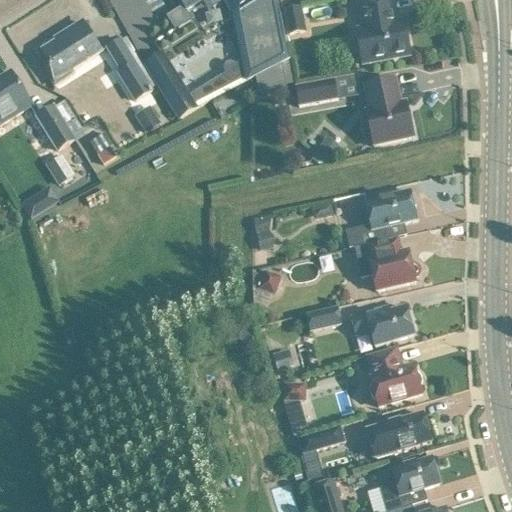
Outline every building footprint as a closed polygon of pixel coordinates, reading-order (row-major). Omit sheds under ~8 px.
[(235,17),(255,5),(252,0),(180,0),(187,10),(202,1),(209,12),(225,2),(234,17),(235,17)] [(263,0),(255,5),(235,17),(247,82),(255,78),(284,62),(290,59),(278,0),(263,0)] [(363,66),(391,61),(411,57),(404,23),(394,25),(393,17),(394,16),(391,0),(359,0),(365,30),(357,32),(363,66)] [(306,34),(301,8),(283,11),(288,38),(306,34)] [(85,25),(42,52),(50,64),(48,65),(50,69),(45,72),(55,87),(73,75),(71,72),(102,53),(85,25)] [(153,92),(131,58),(121,41),(107,50),(121,72),(117,74),(136,103),(153,92)] [(284,62),(255,78),(260,96),(287,91),(286,85),(295,83),(290,59),(284,62)] [(0,127),(0,128),(33,108),(11,74),(0,80),(0,127)] [(339,101),(335,81),(296,89),(300,109),(339,101)] [(374,148),(395,144),(414,139),(406,104),(401,105),(396,81),(364,88),(370,112),(366,113),(374,148)] [(199,91),(189,97),(194,106),(205,100),(199,91)] [(63,104),(55,109),(69,132),(73,139),(82,133),(63,104)] [(69,132),(54,108),(37,119),(59,153),(76,142),(73,139),(69,132)] [(154,115),(139,125),(145,135),(160,126),(154,115)] [(116,159),(110,149),(112,148),(104,136),(89,145),(103,167),(116,159)] [(323,145),(315,155),(329,166),(337,156),(323,145)] [(67,164),(51,173),(60,187),(75,178),(67,164)] [(50,190),(23,207),(32,221),(59,204),(50,190)] [(417,223),(414,208),(417,206),(414,194),(411,194),(366,204),(371,227),(346,233),(350,251),(355,249),(391,241),(388,230),(417,223)] [(444,226),(421,225),(420,244),(444,245),(444,226)] [(269,234),(257,237),(261,253),(273,250),(274,241),(269,234)] [(399,239),(391,241),(355,249),(362,280),(374,278),(377,294),(416,285),(409,252),(402,254),(399,240),(400,240),(399,239)] [(346,249),(332,253),(336,266),(349,262),(346,249)] [(263,277),(252,273),(253,288),(258,290),(258,291),(272,296),(275,297),(281,279),(264,273),(263,277)] [(371,334),(376,349),(415,338),(406,310),(387,315),(386,311),(389,311),(389,309),(352,320),(357,338),(371,334)] [(341,328),(337,310),(307,316),(312,334),(341,328)] [(232,326),(230,341),(248,343),(250,329),(232,326)] [(377,356),(367,358),(374,379),(371,380),(374,391),(372,391),(371,392),(371,396),(371,399),(375,405),(378,404),(379,409),(403,402),(422,396),(420,390),(423,389),(423,383),(422,378),(420,374),(417,370),(415,371),(414,368),(399,372),(398,367),(401,366),(396,350),(377,356)] [(285,353),(273,357),(277,373),(290,369),(285,353)] [(306,386),(284,385),(284,403),(306,403),(306,386)] [(368,432),(371,445),(369,446),(367,450),(369,459),(373,461),(432,444),(423,416),(368,432)] [(299,441),(304,457),(346,445),(341,428),(299,441)] [(227,459),(220,437),(209,441),(216,463),(227,459)] [(431,460),(412,466),(393,472),(397,485),(381,490),(387,511),(396,511),(413,507),(409,496),(439,487),(431,460)] [(301,474),(294,476),(296,483),(303,481),(301,474)] [(312,490),(318,511),(342,511),(334,483),(312,490)]
